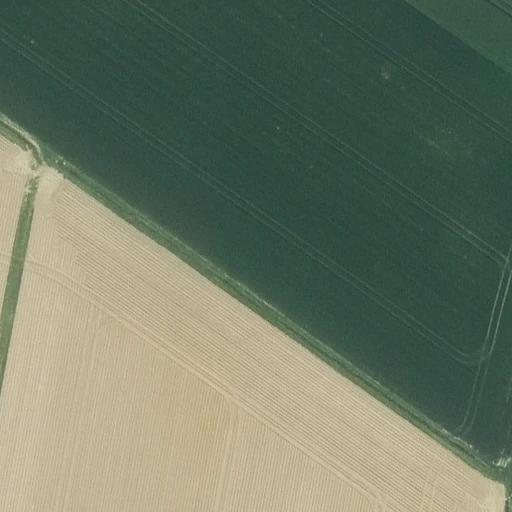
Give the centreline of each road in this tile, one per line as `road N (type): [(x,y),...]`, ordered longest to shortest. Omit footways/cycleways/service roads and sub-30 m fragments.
road 1 (track): [(511,489),(0,132)]
road 2 (track): [(52,169),(0,450)]
